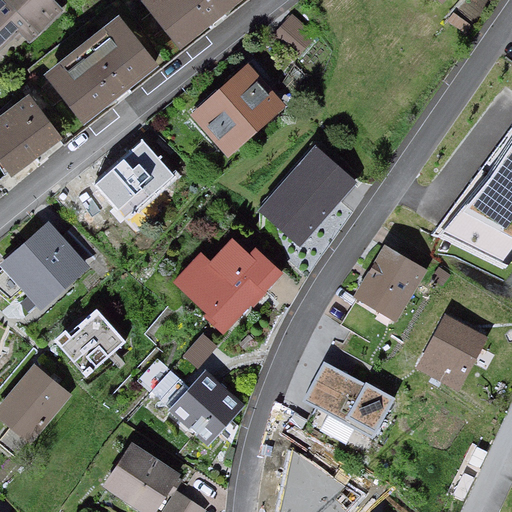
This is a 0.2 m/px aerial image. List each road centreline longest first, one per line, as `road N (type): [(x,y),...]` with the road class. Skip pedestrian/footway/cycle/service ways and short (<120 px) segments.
road 1 (residential): [(511,31),(326,292),(262,414),(243,511)]
road 2 (residential): [(0,223),(273,0)]
